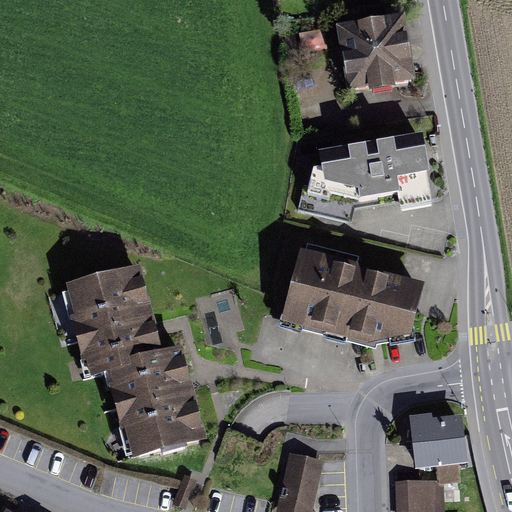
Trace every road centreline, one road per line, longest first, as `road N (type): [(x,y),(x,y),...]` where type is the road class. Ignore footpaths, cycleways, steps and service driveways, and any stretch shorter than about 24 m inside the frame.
road 1 (secondary): [(495,380),(483,243),(441,0)]
road 2 (residential): [(495,380),(399,390),(376,404),(369,424),(372,511)]
road 3 (residential): [(119,511),(0,470)]
